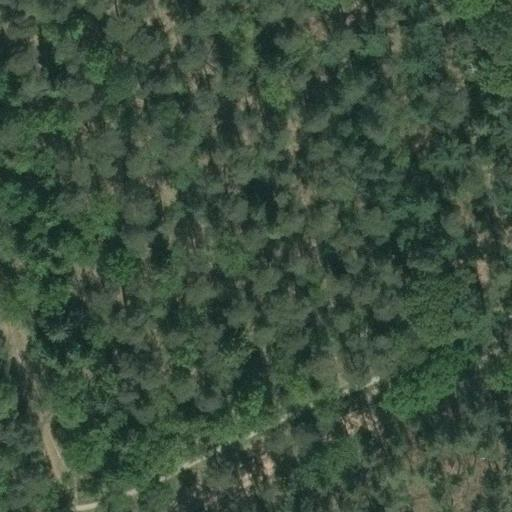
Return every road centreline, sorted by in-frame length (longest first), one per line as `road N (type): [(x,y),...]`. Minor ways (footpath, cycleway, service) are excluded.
road 1 (track): [(155,511),(511,351)]
road 2 (track): [(74,509),(0,293)]
